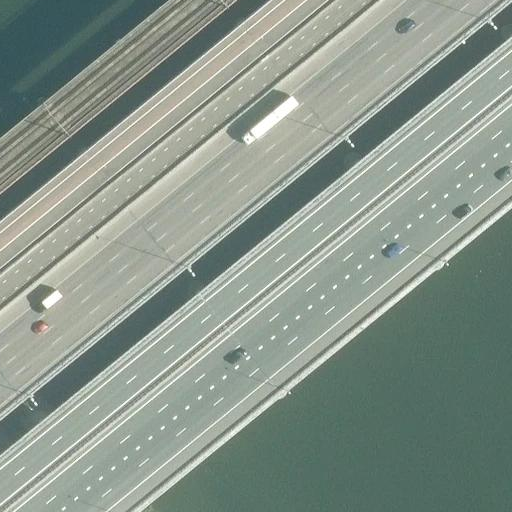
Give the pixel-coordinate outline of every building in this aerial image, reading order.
[(233,2),(231,0),(209,0),(219,13),(233,2)] [(471,0),(488,20),(503,8),(495,0),(471,0)] [(232,28),(331,148),(345,137),(246,18),(232,28)] [(76,130),(48,97),(35,107),(62,141),(76,130)] [(76,157),(174,277),(188,266),(89,146),(76,157)]
